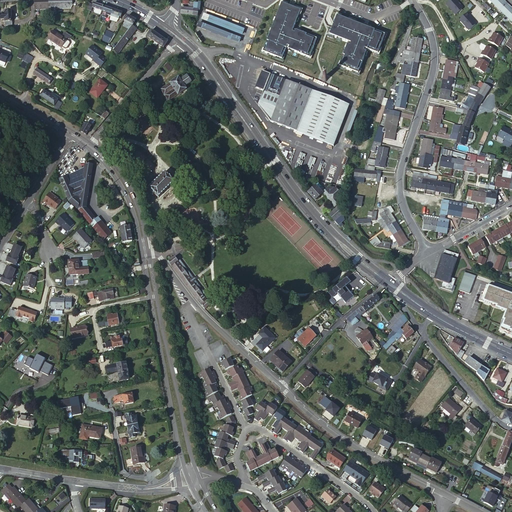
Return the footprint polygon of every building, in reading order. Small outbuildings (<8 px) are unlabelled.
[(47,6),(47,0),(40,1),(34,1),(34,10),(48,9),(48,6),(47,6)] [(72,3),(71,0),(57,0),(58,0),(47,0),(47,6),(48,6),(48,9),(70,8),(72,4),(72,3)] [(453,0),(451,0),(446,5),(455,15),(461,9),(461,8),(460,6),(459,6),(458,4),(455,1),(455,2),(453,0)] [(503,0),(499,0),(495,5),(500,11),(507,3),(503,0)] [(100,15),(103,6),(98,4),(93,3),(93,5),(89,3),(87,10),(89,11),(91,11),(92,8),(95,9),(94,12),(100,15)] [(189,9),(182,8),(181,14),(198,17),(199,11),(201,4),(195,3),(193,9),(189,9)] [(500,11),(506,16),(511,9),(511,8),(509,5),(507,3),(500,11)] [(264,51),(283,58),(287,48),(310,56),(318,39),(294,30),(301,11),(291,7),(283,4),(264,51)] [(107,15),(110,17),(113,9),(107,7),(103,6),(100,15),(100,16),(106,18),(107,15)] [(121,18),(122,13),(117,11),(113,9),(110,17),(119,20),(120,19),(120,18),(121,18)] [(0,14),(0,19),(0,20),(4,20),(5,26),(12,25),(11,11),(5,12),(5,15),(0,14)] [(466,13),(459,20),(469,30),(475,24),(475,23),(466,13)] [(133,25),(136,20),(131,17),(127,16),(125,21),(126,21),(123,27),(129,30),(131,27),(132,25),(133,25)] [(335,26),(332,35),(350,43),(341,66),(360,74),(370,49),(380,53),(386,35),(339,17),(335,26)] [(206,19),(202,30),(240,44),(244,33),(206,19)] [(113,24),(108,33),(112,36),(117,26),(113,24)] [(111,53),(109,56),(110,57),(109,58),(111,60),(116,53),(117,54),(136,30),(131,27),(129,30),(114,50),(111,53)] [(157,44),(164,48),(168,42),(154,33),(151,30),(147,37),(154,42),(153,44),(156,46),(157,44)] [(48,40),(53,42),(54,41),(62,46),(66,39),(54,31),(48,40)] [(498,47),(503,38),(493,33),(490,38),(489,38),(487,42),(498,47)] [(410,52),(419,54),(422,40),(412,38),(410,52)] [(75,45),(66,39),(61,48),(70,53),(75,45)] [(94,64),(100,68),(100,67),(107,59),(101,54),(103,53),(92,45),(85,56),(93,61),(95,63),(94,64)] [(496,51),(487,46),(484,51),(483,51),(481,55),(491,60),(496,51)] [(0,61),(5,63),(6,61),(8,56),(9,54),(0,50),(0,61)] [(406,51),(404,51),(401,59),(400,62),(400,64),(403,64),(404,62),(405,59),(408,59),(408,62),(407,65),(412,66),(412,63),(418,64),(419,54),(410,52),(406,51)] [(33,58),(25,54),(23,60),(29,63),(30,64),(33,58)] [(489,65),(478,59),(476,63),(477,63),(475,68),(484,74),(486,69),(489,65)] [(446,60),(443,79),(447,80),(448,77),(453,78),(453,77),(456,77),(457,71),(454,71),(456,62),(446,60)] [(415,78),(418,64),(412,63),(412,66),(407,65),(406,69),(405,76),(415,78)] [(37,69),(33,74),(48,85),(52,79),(37,69)] [(343,103),(262,72),(255,88),(263,91),(259,102),(275,109),(269,124),(295,134),(295,135),(329,148),(345,107),(343,103)] [(178,78),(161,90),(168,101),(177,95),(186,89),(184,87),(191,82),(186,75),(180,80),(178,78)] [(447,80),(443,79),(441,89),(448,90),(451,90),(451,87),(454,87),(455,82),(452,81),(453,78),(448,77),(447,80)] [(484,84),(490,87),(494,82),(488,78),(484,84)] [(100,80),(90,93),(97,98),(107,86),(100,80)] [(76,87),(71,84),(67,91),(72,94),(76,87)] [(397,94),(397,96),(401,97),(402,94),(407,95),(409,85),(399,84),(398,88),(395,88),(395,91),(398,91),(397,94)] [(490,88),(484,84),(481,89),(475,99),(470,106),(469,110),(469,111),(467,114),(463,126),(461,125),(460,126),(458,134),(457,141),(456,144),(454,144),(453,150),(462,152),(465,140),(466,141),(469,128),(472,120),(474,114),(475,112),(478,104),(479,105),(490,88)] [(475,99),(481,89),(472,84),(468,96),(475,99)] [(448,90),(441,89),(439,99),(452,101),(453,98),(449,98),(451,90),(448,90)] [(44,91),(40,96),(54,106),(59,97),(49,90),(47,93),(44,91)] [(376,101),(375,103),(380,105),(382,99),(385,92),(379,90),(376,101)] [(401,97),(397,96),(394,108),(404,109),(407,95),(402,94),(401,97)] [(463,103),(461,108),(469,110),(470,106),(475,99),(468,96),(464,103),(463,103)] [(384,109),(391,111),(392,108),(391,107),(393,103),(387,101),(385,106),(384,109)] [(275,109),(259,102),(258,106),(269,124),(275,109)] [(349,105),(343,103),(345,107),(329,148),(332,149),(349,105)] [(433,107),(431,121),(435,122),(436,118),(441,119),(443,119),(443,116),(441,116),(443,109),(433,107)] [(392,125),(397,126),(398,117),(389,115),(388,120),(386,119),(385,125),(387,126),(386,129),(391,131),(392,125)] [(95,124),(98,127),(105,119),(101,117),(95,124)] [(435,122),(431,121),(429,131),(445,133),(446,129),(442,129),(443,125),(440,125),(441,119),(436,118),(435,122)] [(83,122),(81,129),(82,129),(80,132),(86,135),(91,126),(83,122)] [(394,141),(397,126),(392,125),(391,131),(386,129),(384,139),(394,141)] [(511,131),(503,126),(498,136),(511,143),(511,142),(511,131)] [(373,142),(381,144),(382,139),(381,138),(382,131),(377,129),(373,142)] [(423,139),(419,157),(424,158),(425,154),(430,155),(431,150),(434,151),(435,146),(432,145),(432,143),(433,140),(423,139)] [(373,142),(370,151),(374,152),(376,146),(378,147),(379,147),(381,144),(373,142)] [(307,146),(305,152),(327,160),(329,153),(307,146)] [(381,158),(386,159),(388,149),(379,147),(378,147),(376,161),(380,161),(381,158)] [(424,158),(419,157),(418,167),(428,169),(429,161),(429,160),(433,160),(433,156),(430,155),(425,154),(424,158)] [(464,165),(465,161),(466,155),(462,154),(461,157),(460,157),(460,158),(452,156),(450,164),(454,164),(453,169),(463,171),(464,165)] [(476,160),(477,156),(473,155),(471,162),(465,161),(464,165),(463,171),(477,173),(478,169),(474,168),(475,163),(476,160)] [(337,176),(340,169),(303,156),(301,163),(337,176)] [(448,168),(453,169),(454,164),(450,164),(452,156),(447,156),(446,157),(441,156),(440,158),(439,166),(448,168)] [(376,161),(368,159),(367,164),(375,166),(375,167),(384,168),(386,159),(381,158),(380,161),(376,161)] [(155,167),(148,160),(143,165),(150,172),(155,167)] [(484,162),(481,162),(481,164),(475,163),(474,168),(478,169),(477,173),(487,175),(489,165),(489,162),(486,161),(484,161),(484,162)] [(66,176),(59,179),(69,201),(78,209),(79,210),(90,224),(96,220),(86,207),(93,165),(88,164),(88,163),(86,162),(84,171),(84,176),(80,200),(74,195),(69,181),(66,176)] [(506,171),(509,163),(506,162),(503,170),(502,177),(496,176),(495,183),(490,182),(488,186),(488,189),(490,189),(493,190),(494,190),(495,186),(509,189),(511,179),(511,176),(511,172),(509,171),(506,171)] [(84,169),(66,176),(69,181),(84,176),(84,171),(84,169)] [(355,169),(353,182),(362,183),(362,178),(375,179),(375,182),(378,182),(380,172),(381,171),(377,171),(377,172),(373,171),(363,171),(355,169)] [(165,172),(148,188),(158,197),(174,182),(165,172)] [(423,173),(422,179),(436,181),(437,176),(428,175),(428,174),(423,173)] [(74,195),(80,200),(84,176),(69,181),(74,195)] [(411,187),(425,190),(426,185),(421,184),(422,179),(419,178),(412,177),(411,187)] [(426,185),(425,190),(434,191),(436,181),(422,179),(421,184),(426,185)] [(436,181),(434,191),(449,194),(450,190),(453,191),(454,184),(436,181)] [(322,193),(325,190),(322,188),(320,187),(318,189),(316,186),(308,193),(314,201),(323,194),(322,193)] [(323,194),(324,196),(334,207),(335,207),(339,203),(340,202),(337,199),(340,197),(341,194),(336,188),(329,187),(325,190),(322,193),(323,194)] [(490,194),(486,193),(485,203),(495,205),(497,191),(494,190),(493,190),(490,189),(490,194)] [(485,203),(486,193),(483,193),(477,192),(468,190),(467,197),(471,198),(471,200),(485,203)] [(56,200),(48,194),(42,203),(51,209),(51,208),(54,210),(59,202),(56,200)] [(354,196),(352,206),(360,207),(362,198),(354,196)] [(459,205),(459,203),(442,200),(440,212),(444,212),(444,215),(445,215),(447,215),(448,205),(453,206),(454,204),(459,205)] [(337,208),(342,214),(343,207),(339,203),(335,207),(336,209),(337,208)] [(463,203),(459,203),(459,205),(454,204),(453,206),(448,205),(447,215),(460,217),(463,203)] [(463,203),(460,217),(470,219),(471,217),(474,217),(475,212),(472,211),(472,210),(466,208),(465,208),(465,206),(467,207),(467,204),(463,203)] [(328,215),(334,222),(342,214),(337,208),(336,209),(328,215)] [(387,227),(395,221),(388,209),(379,215),(381,218),(378,220),(380,223),(383,221),(387,227)] [(67,217),(63,214),(55,222),(58,226),(59,224),(62,227),(62,229),(66,232),(67,232),(73,225),(66,218),(67,217)] [(342,214),(334,222),(340,228),(343,225),(341,223),(344,220),(342,214)] [(96,220),(90,224),(103,240),(111,233),(99,218),(96,220)] [(423,229),(437,232),(438,222),(428,220),(424,219),(423,229)] [(392,235),(401,230),(395,221),(387,227),(384,229),(386,233),(389,231),(392,235)] [(438,222),(437,232),(446,233),(448,222),(447,222),(445,222),(445,223),(438,222)] [(511,232),(511,226),(510,223),(503,226),(508,235),(511,232)] [(123,243),(132,241),(129,226),(120,228),(123,243)] [(508,235),(503,226),(497,230),(502,239),(508,235)] [(81,230),(72,238),(79,244),(84,249),(92,242),(81,230)] [(401,230),(392,235),(396,241),(400,248),(409,242),(401,230)] [(497,230),(490,234),(495,242),(502,239),(497,230)] [(490,234),(483,238),(488,246),(495,242),(490,234)] [(373,246),(374,247),(379,244),(375,238),(370,242),(371,244),(373,246)] [(479,240),(472,244),(477,252),(484,248),(479,240)] [(472,244),(466,247),(471,256),(477,252),(472,244)] [(14,245),(7,262),(16,266),(23,248),(14,245)] [(445,250),(443,252),(434,279),(442,282),(440,287),(451,291),(455,279),(451,278),(458,255),(445,250)] [(483,266),(486,259),(479,256),(476,264),(483,266)] [(500,272),(505,258),(498,256),(493,270),(500,272)] [(174,257),(167,262),(198,303),(204,310),(210,305),(206,300),(206,301),(203,297),(206,295),(195,281),(195,280),(193,277),(193,278),(179,260),(177,261),(174,257)] [(69,275),(78,274),(80,274),(89,274),(88,267),(79,268),(79,260),(69,261),(69,275)] [(1,283),(11,286),(16,270),(6,266),(1,283)] [(465,272),(459,290),(470,294),(476,276),(465,272)] [(36,277),(26,275),(23,287),(33,289),(36,277)] [(511,294),(487,286),(482,300),(498,305),(498,307),(507,311),(504,319),(506,320),(503,329),(511,333),(511,294)] [(337,294),(343,301),(345,304),(353,297),(345,287),(337,294)] [(114,298),(112,290),(101,292),(102,296),(100,297),(101,300),(103,299),(103,301),(114,298)] [(97,296),(96,292),(87,293),(89,300),(94,299),(94,297),(97,296)] [(355,311),(358,314),(360,312),(362,314),(379,300),(375,295),(355,311)] [(72,298),(65,297),(64,299),(64,307),(72,308),(72,298)] [(55,298),(51,298),(50,309),(54,309),(64,309),(64,307),(64,299),(55,298)] [(36,313),(19,307),(17,311),(10,308),(8,316),(15,318),(16,316),(20,318),(21,317),(22,316),(29,318),(29,320),(34,322),(36,313)] [(355,317),(358,314),(355,311),(346,318),(350,322),(355,318),(355,317)] [(98,323),(99,327),(105,326),(105,327),(119,324),(117,315),(112,316),(112,314),(107,316),(108,321),(98,323)] [(346,318),(351,325),(356,322),(361,318),(359,316),(358,314),(355,317),(355,318),(350,322),(346,318)] [(404,324),(399,319),(390,328),(395,334),(404,324)] [(70,329),(72,339),(87,336),(86,326),(76,327),(76,328),(70,329)] [(373,331),(368,326),(358,335),(364,341),(373,331)] [(414,333),(408,326),(402,331),(403,332),(405,331),(406,333),(403,335),(407,339),(414,333)] [(264,328),(258,334),(263,339),(257,345),(262,351),(274,338),(264,328)] [(303,334),(297,340),(304,347),(315,336),(308,329),(303,334)] [(293,336),(297,340),(303,334),(299,330),(293,336)] [(7,332),(1,339),(3,340),(7,344),(13,338),(7,332)] [(393,335),(385,343),(388,347),(391,345),(397,339),(393,335)] [(105,343),(106,349),(111,348),(123,346),(122,340),(120,340),(119,337),(111,338),(112,342),(105,343)] [(454,338),(449,347),(460,359),(464,352),(460,350),(464,343),(458,340),(454,338)] [(378,349),(385,343),(382,340),(376,346),(378,349)] [(270,361),(274,365),(275,363),(284,371),(291,362),(278,351),(270,361)] [(465,363),(477,372),(482,366),(469,357),(465,363)] [(230,359),(221,363),(223,367),(224,366),(226,370),(234,366),(230,359)] [(425,364),(420,360),(414,368),(420,372),(416,378),(421,381),(431,367),(425,363),(425,364)] [(129,379),(126,363),(108,366),(109,373),(118,371),(120,380),(129,379)] [(275,363),(274,365),(283,372),(284,371),(275,363)] [(239,370),(238,366),(227,372),(228,375),(231,374),(235,382),(229,385),(232,391),(238,388),(242,396),(240,397),(241,400),(252,395),(250,392),(252,391),(250,387),(243,373),(244,373),(241,369),(239,370)] [(484,381),(489,371),(482,366),(477,372),(476,373),(484,381)] [(307,371),(314,377),(317,374),(310,368),(307,371)] [(209,369),(199,374),(200,378),(203,377),(205,383),(203,384),(207,392),(205,393),(207,397),(217,391),(216,388),(218,387),(214,379),(217,378),(213,372),(211,373),(209,369)] [(506,373),(497,369),(493,378),(501,382),(506,373)] [(305,388),(314,377),(307,371),(306,371),(297,382),(305,388)] [(387,391),(392,382),(372,371),(367,380),(387,391)] [(332,383),(328,379),(324,383),(329,387),(332,383)] [(500,402),(502,398),(499,396),(498,395),(495,392),(493,396),(496,399),(497,400),(500,402)] [(134,393),(119,396),(114,397),(114,399),(115,404),(120,403),(120,402),(124,401),(125,405),(134,403),(133,398),(135,398),(134,393)] [(220,397),(219,394),(208,399),(210,403),(212,402),(215,409),(218,408),(221,414),(219,415),(221,419),(231,414),(230,410),(231,409),(228,402),(226,403),(223,396),(220,397)] [(335,417),(341,410),(325,397),(319,405),(335,417)] [(448,398),(441,406),(454,417),(461,409),(448,398)] [(247,417),(249,416),(253,414),(250,407),(253,406),(250,399),(242,402),(244,406),(242,407),(247,417)] [(272,415),(277,408),(270,403),(268,407),(261,402),(256,410),(259,412),(255,419),(258,421),(260,418),(263,420),(268,413),(272,415)] [(369,415),(348,403),(346,406),(368,418),(369,415)] [(454,417),(441,406),(439,408),(452,419),(454,417)] [(310,458),(313,460),(323,446),(310,437),(312,435),(298,426),(297,427),(284,418),(286,414),(279,409),(274,417),(278,419),(273,427),(276,429),(273,433),(277,435),(281,428),(288,433),(283,440),(286,442),(287,440),(291,443),(294,438),(301,442),(298,447),(301,450),(300,451),(303,453),(308,446),(315,451),(310,458)] [(501,420),(511,424),(511,421),(511,413),(505,411),(501,420)] [(363,419),(350,412),(345,421),(358,428),(363,419)] [(126,415),(128,427),(138,425),(136,416),(132,417),(131,414),(126,415)] [(235,422),(232,416),(225,419),(227,422),(222,433),(220,432),(215,448),(217,448),(215,456),(218,457),(217,462),(220,469),(224,467),(227,473),(234,470),(231,464),(226,466),(223,459),(224,455),(225,455),(227,452),(223,451),(225,446),(233,449),(235,442),(227,439),(229,435),(232,436),(234,433),(232,432),(235,422)] [(33,427),(34,419),(19,417),(17,424),(33,427)] [(481,427),(471,418),(465,426),(475,434),(481,427)] [(100,439),(102,429),(83,425),(80,435),(100,439)] [(138,425),(128,427),(130,438),(136,437),(135,434),(139,433),(138,425)] [(511,441),(511,432),(508,431),(495,466),(497,467),(499,464),(503,465),(511,441)] [(271,451),(268,443),(261,446),(264,454),(257,458),(253,450),(246,454),(250,461),(246,463),(250,471),(279,457),(275,449),(271,451)] [(145,462),(142,446),(131,448),(134,465),(145,462)] [(416,463),(417,463),(437,473),(442,463),(431,458),(431,459),(421,454),(422,453),(413,449),(410,454),(411,454),(408,459),(416,463)] [(92,460),(92,456),(87,456),(88,455),(85,455),(82,455),(82,453),(82,451),(62,450),(62,456),(66,456),(66,458),(68,458),(69,459),(69,461),(74,461),(74,462),(79,463),(79,459),(82,459),(81,460),(92,460)] [(340,468),(346,459),(333,451),(327,459),(340,468)] [(301,478),(308,468),(305,466),(304,468),(300,465),(302,464),(299,462),(298,464),(294,461),(295,459),(292,457),(291,459),(287,456),(280,466),(284,469),(285,467),(288,469),(287,471),(290,474),(292,472),(295,474),(293,476),(297,478),(298,476),(301,478)] [(350,462),(349,461),(344,470),(350,475),(350,476),(357,480),(355,483),(360,487),(368,474),(356,466),(354,465),(350,462)] [(437,473),(417,463),(416,465),(435,475),(437,473)] [(502,477),(482,466),(480,471),(500,481),(502,477)] [(277,477),(273,470),(257,478),(259,482),(267,478),(268,481),(262,484),(264,487),(272,483),(274,487),(268,490),(269,494),(277,490),(279,494),(287,490),(283,483),(282,483),(278,476),(277,477)] [(372,494),(375,496),(378,498),(384,490),(374,483),(369,491),(372,494)] [(7,501),(10,498),(6,494),(12,489),(9,485),(2,491),(5,494),(3,496),(7,501)] [(10,498),(18,508),(20,506),(26,501),(21,495),(20,496),(16,492),(17,491),(14,487),(12,489),(6,494),(10,498)] [(329,489),(322,496),(330,505),(337,498),(329,489)] [(489,493),(483,503),(493,508),(499,498),(489,493)] [(405,511),(406,511),(412,505),(401,496),(394,504),(402,511),(403,510),(405,511)] [(257,511),(254,508),(255,506),(248,498),(239,505),(245,511),(257,511)] [(288,505),(293,510),(294,511),(303,511),(307,509),(297,498),(288,505)] [(105,509),(106,499),(90,499),(90,509),(105,509)] [(20,506),(25,511),(37,511),(38,511),(34,507),(28,500),(26,501),(20,506)]
